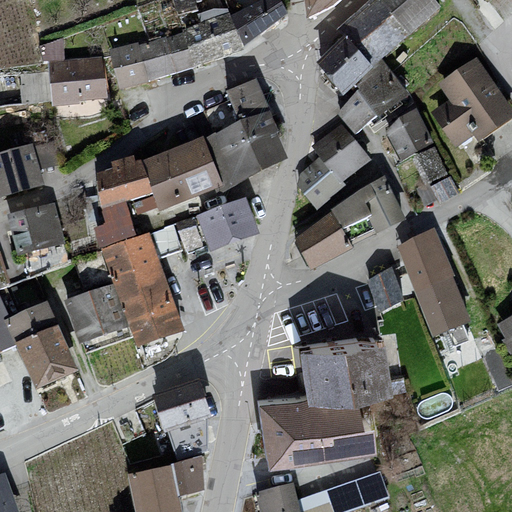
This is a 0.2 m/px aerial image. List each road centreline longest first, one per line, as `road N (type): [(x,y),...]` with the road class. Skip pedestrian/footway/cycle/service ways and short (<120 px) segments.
road 1 (residential): [(302,70),(266,64),(234,74),(187,98),(80,179),(0,210)]
road 2 (residential): [(263,282),(295,282),(346,264),(511,171)]
road 3 (residential): [(0,446),(250,347)]
road 4 (residential): [(263,282),(294,157),(302,70)]
road 5 (residential): [(220,511),(250,347)]
